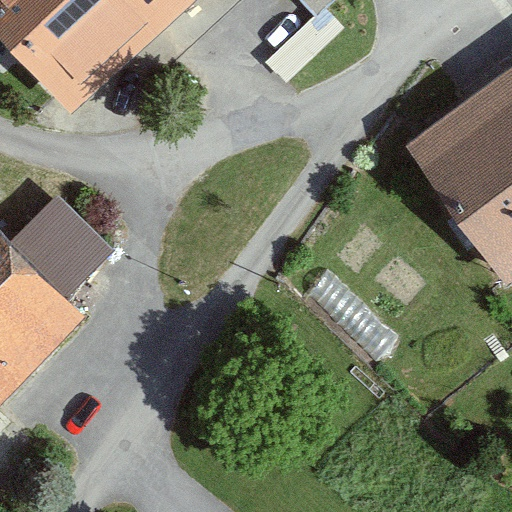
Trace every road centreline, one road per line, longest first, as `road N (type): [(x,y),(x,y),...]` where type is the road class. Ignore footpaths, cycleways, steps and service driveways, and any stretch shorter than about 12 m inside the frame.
road 1 (residential): [(488,0),(365,88),(325,163),(154,403)]
road 2 (residential): [(137,151),(154,403)]
road 3 (residential): [(154,403),(72,511)]
